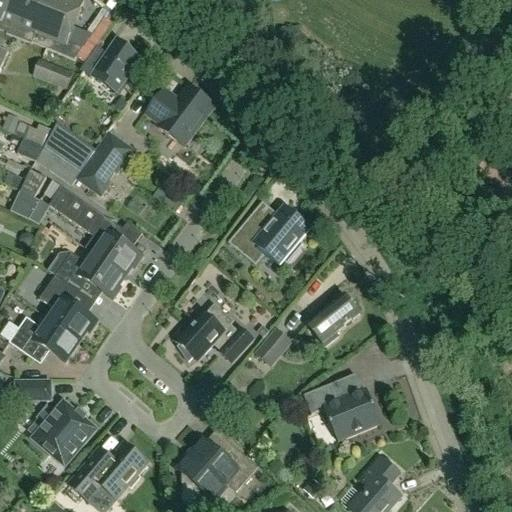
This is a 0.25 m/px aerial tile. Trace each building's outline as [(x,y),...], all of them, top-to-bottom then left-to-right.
[(76,61),(84,49),(69,43),(84,4),(74,0),(0,0),(0,31),(8,34),(7,36),(33,45),(33,44),(76,61)] [(0,69),(1,70),(8,54),(0,50),(0,47),(2,43),(0,42),(0,69)] [(113,45),(91,76),(119,96),(141,64),(113,45)] [(33,78),(69,93),(81,77),(40,61),(33,78)] [(179,103),(166,93),(148,117),(161,127),(159,130),(185,150),(216,109),(190,89),(179,103)] [(14,137),(27,142),(42,148),(50,132),(40,128),(37,132),(20,125),(14,137)] [(42,150),(80,176),(93,156),(53,128),(42,150)] [(111,136),(78,181),(102,199),(111,187),(108,185),(116,175),(118,177),(124,169),(113,162),(125,146),(111,136)] [(42,150),(24,142),(18,156),(36,164),(42,150)] [(71,189),(80,176),(42,150),(36,164),(71,189)] [(5,185),(21,193),(26,182),(15,177),(9,177),(5,185)] [(50,208),(94,239),(86,251),(94,256),(126,278),(132,268),(136,271),(144,259),(118,241),(124,232),(63,189),(50,208)] [(11,213),(14,215),(29,222),(40,203),(20,194),(11,213)] [(248,225),(230,246),(257,268),(267,256),(279,267),(283,263),(288,267),(304,247),(299,243),(310,230),(287,210),(264,238),(248,225)] [(32,241),(30,237),(26,235),(21,237),(19,241),(21,246),(26,248),(30,246),(32,241)] [(126,278),(94,256),(87,266),(72,255),(57,278),(80,294),(88,284),(114,302),(122,290),(119,288),(126,278)] [(55,312),(49,321),(81,343),(87,333),(91,336),(99,324),(72,305),(80,294),(57,278),(41,301),(55,312)] [(0,309),(10,315),(19,298),(2,288),(0,292),(0,309)] [(337,336),(361,316),(346,297),(308,327),(323,346),(324,346),(327,350),(340,340),(337,336)] [(193,360),(198,364),(214,346),(222,353),(220,355),(232,366),(253,343),(241,332),(238,336),(224,323),(227,320),(215,308),(207,317),(204,315),(177,345),(179,347),(177,349),(188,365),(193,360)] [(81,343),(49,321),(42,331),(28,321),(10,346),(33,362),(42,348),(66,365),(81,343)] [(276,330),(255,356),(271,370),(293,345),(276,330)] [(51,384),(17,384),(17,402),(51,402),(51,384)] [(337,385),(305,399),(312,418),(325,412),(338,444),(381,426),(380,424),(368,393),(364,395),(346,402),(337,385)] [(65,405),(55,417),(48,411),(39,420),(41,421),(31,433),(37,438),(34,441),(65,469),(97,432),(84,422),(87,419),(79,412),(77,415),(65,405)] [(214,503),(235,480),(244,488),(259,471),(231,447),(222,457),(204,442),(178,472),(182,475),(182,503),(214,503)] [(148,466),(125,446),(106,468),(94,457),(69,487),(88,504),(101,489),(117,502),(128,488),(131,491),(141,480),(138,477),(148,466)] [(350,511),(389,511),(401,498),(389,487),(400,476),(382,460),(362,482),(370,489),(350,511)] [(319,490),(310,482),(300,493),(309,501),(319,490)] [(46,511),(63,511),(52,502),(44,510),(46,511)]
